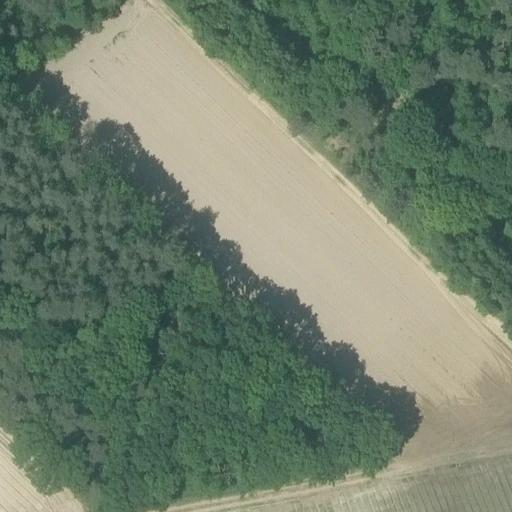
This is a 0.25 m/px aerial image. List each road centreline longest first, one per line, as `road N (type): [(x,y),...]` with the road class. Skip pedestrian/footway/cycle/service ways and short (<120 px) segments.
road 1 (track): [(511,352),(152,0)]
road 2 (track): [(511,450),(195,511)]
